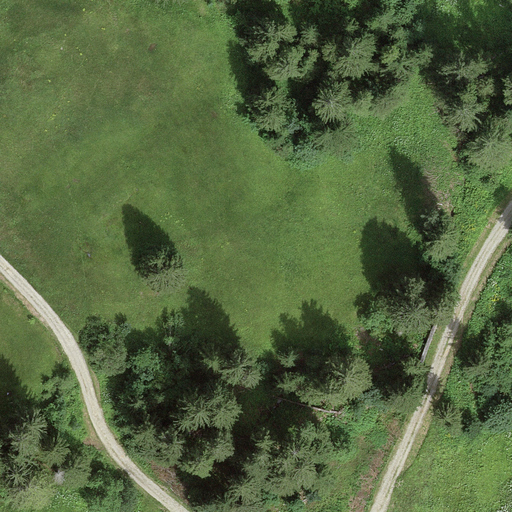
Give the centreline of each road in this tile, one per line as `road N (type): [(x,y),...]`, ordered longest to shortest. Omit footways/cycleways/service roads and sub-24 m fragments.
road 1 (track): [(375,511),(487,249),(511,215)]
road 2 (track): [(0,260),(78,364),(110,447),(178,511)]
